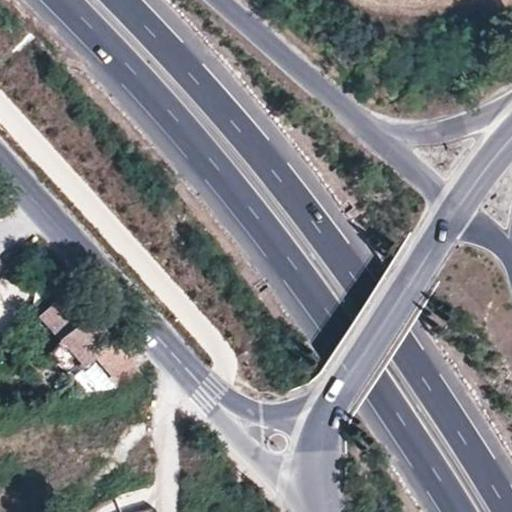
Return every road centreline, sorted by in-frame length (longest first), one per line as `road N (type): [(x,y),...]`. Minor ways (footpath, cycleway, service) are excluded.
road 1 (primary): [(64,0),(211,158),(340,328),(461,511)]
road 2 (primary): [(510,511),(397,332),(120,0)]
road 3 (tertiary): [(189,372),(0,163)]
road 4 (tertiary): [(461,212),(336,405)]
road 5 (primary): [(511,103),(444,130),(405,134),(332,99)]
road 6 (primary): [(461,212),(332,99)]
road 7 (tertiary): [(189,372),(265,463),(279,471),(314,469)]
road 8 (primary): [(332,99),(216,0)]
